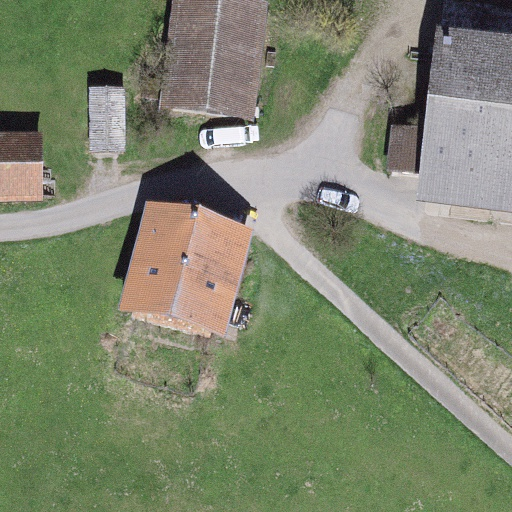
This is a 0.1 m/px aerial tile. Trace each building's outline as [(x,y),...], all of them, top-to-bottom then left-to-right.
[(276,16),(184,6),(171,117),(263,127),(276,16)] [(511,52),(444,43),(420,210),(511,222),(511,52)] [(126,99),(95,102),(102,164),(133,161),(126,99)] [(0,144),(0,212),(54,212),(53,144),(0,144)] [(260,244),(159,221),(135,330),(236,353),(260,244)]
